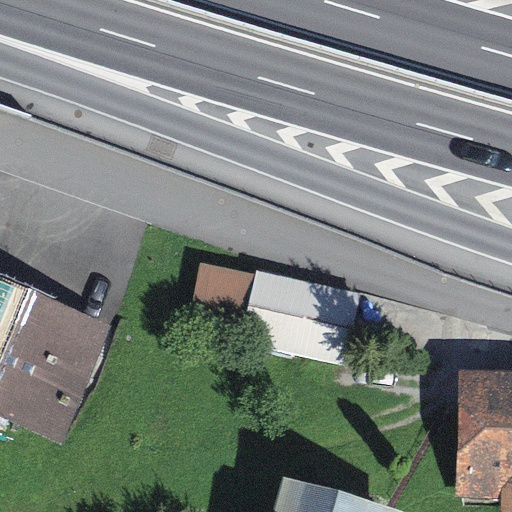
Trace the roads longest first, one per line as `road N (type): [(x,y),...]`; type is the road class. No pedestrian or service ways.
road 1 (motorway): [(0,62),(511,244)]
road 2 (residential): [(0,131),(511,304)]
road 3 (motorway): [(7,0),(511,148)]
road 4 (motorway): [(511,54),(326,0)]
